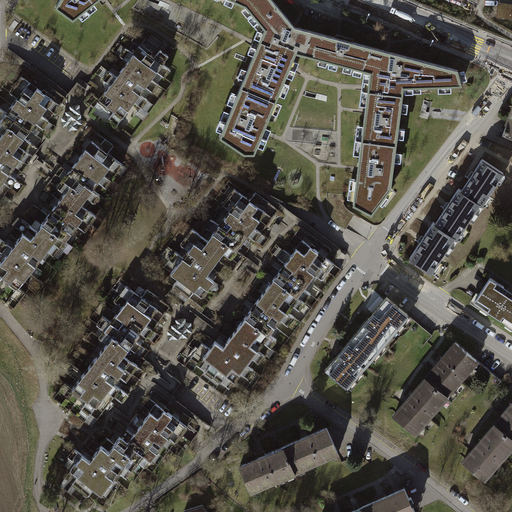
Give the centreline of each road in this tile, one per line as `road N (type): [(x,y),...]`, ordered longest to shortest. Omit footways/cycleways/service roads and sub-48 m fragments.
road 1 (residential): [(368,257),(324,315),(288,383),(125,511)]
road 2 (residential): [(511,71),(368,257)]
road 3 (residential): [(511,353),(368,257)]
road 4 (tertiary): [(511,60),(364,0)]
